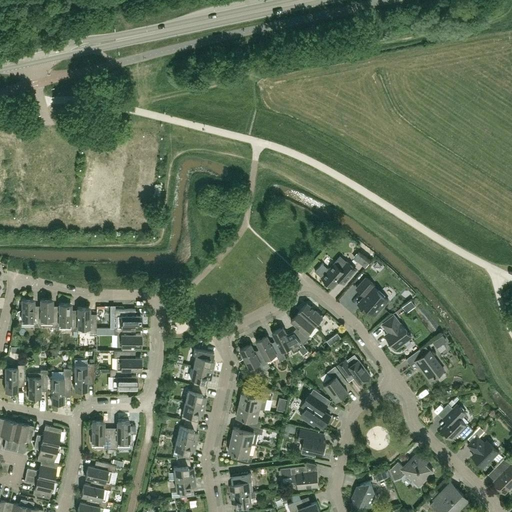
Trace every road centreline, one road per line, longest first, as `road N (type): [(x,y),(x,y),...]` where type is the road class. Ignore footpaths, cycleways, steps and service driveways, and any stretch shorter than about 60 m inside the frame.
road 1 (unclassified): [(496,270),(284,149),(108,103),(38,100),(35,84)]
road 2 (residential): [(211,511),(206,457),(228,361),(224,332),(303,282),(353,322),(397,379)]
road 3 (residential): [(78,422),(93,406),(146,405),(159,361),(157,298),(93,296),(13,278),(0,337)]
road 4 (secondary): [(29,59),(308,0)]
road 5 (track): [(510,0),(495,20),(256,70)]
road 6 (residential): [(503,511),(415,421),(397,379)]
road 7 (residential): [(338,511),(333,499),(354,411),(397,379)]
road 8 (track): [(256,70),(113,105)]
